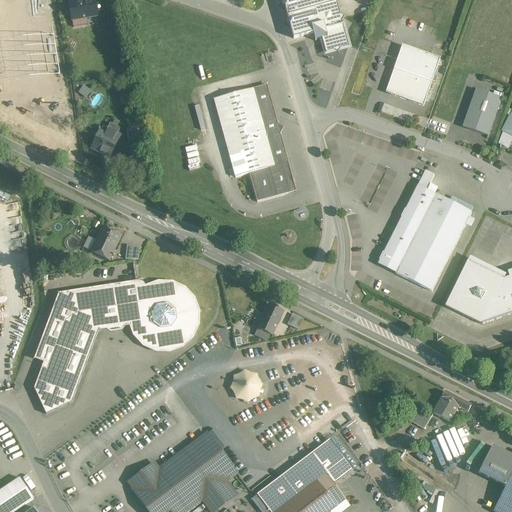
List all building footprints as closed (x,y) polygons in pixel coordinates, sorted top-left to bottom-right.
[(84,3),(83,0),(68,0),(72,21),(98,17),(95,2),(84,3)] [(282,0),(283,2),(281,6),(285,9),(288,20),(286,24),(290,26),(293,39),(342,26),(342,23),(344,19),(340,17),(336,4),(300,14),(296,0),(282,0)] [(296,0),(301,14),(336,4),(335,0),(296,0)] [(348,47),(345,36),(343,26),(313,34),(315,40),(315,41),(315,42),(316,41),(322,40),(326,53),(334,51),(338,53),(340,49),(348,47)] [(440,59),(402,46),(387,89),(390,95),(423,107),(440,59)] [(260,202),(297,192),(268,84),(214,99),(236,179),(252,175),(260,202)] [(501,99),(476,90),(464,122),(468,130),(488,137),(501,99)] [(104,135),(103,135),(99,133),(91,149),(109,158),(113,150),(110,148),(120,129),(110,124),(104,135)] [(128,141),(130,141),(140,140),(138,128),(126,130),(128,141)] [(507,148),(508,147),(511,139),(511,135),(504,131),(499,144),(507,148)] [(427,191),(431,182),(434,176),(425,172),(417,186),(427,191)] [(471,213),(454,204),(427,191),(417,186),(385,250),(403,259),(399,267),(396,274),(431,292),(471,213)] [(102,227),(91,251),(90,253),(109,262),(112,256),(113,257),(114,256),(113,255),(121,236),(102,227)] [(131,260),(134,260),(138,260),(140,248),(133,247),(131,260)] [(378,265),(396,274),(399,267),(403,259),(385,250),(378,265)] [(509,278),(504,280),(493,274),(494,272),(488,269),(487,271),(467,262),(445,307),(481,325),(511,314),(511,271),(507,273),(509,278)] [(46,415),(69,404),(71,403),(72,403),(99,328),(111,327),(112,330),(119,328),(119,325),(131,324),(136,335),(144,345),(156,350),(169,351),(181,346),(191,337),(196,325),(197,312),(192,300),(183,291),(172,285),(171,285),(159,285),(147,289),(142,281),(58,294),(34,360),(43,363),(43,364),(34,389),(46,415)] [(287,312),(269,303),(256,329),(274,338),(287,312)] [(298,330),(304,319),(293,314),(288,325),(298,330)] [(229,387),(237,401),(242,398),(245,404),(264,394),(253,373),(249,376),(246,370),(231,378),(234,384),(229,387)] [(471,406),(445,393),(433,414),(450,423),(459,408),(468,412),(471,406)] [(411,404),(403,416),(412,422),(420,410),(411,404)] [(432,417),(420,410),(412,422),(424,430),(432,417)] [(187,450),(178,456),(177,456),(177,457),(168,463),(167,464),(159,471),(158,470),(157,471),(158,471),(152,475),(151,476),(146,480),(146,479),(145,480),(141,484),(140,484),(132,490),(133,491),(137,497),(137,498),(138,497),(142,503),(142,504),(143,504),(147,510),(147,511),(148,511),(187,511),(194,506),(194,507),(195,506),(202,500),(210,511),(214,511),(220,508),(220,509),(221,508),(228,502),(228,503),(229,502),(236,496),(236,497),(237,496),(236,495),(231,489),(232,489),(231,488),(226,482),(236,475),(237,475),(236,474),(229,465),(230,465),(229,464),(228,464),(222,455),(221,454),(214,445),(215,445),(214,444),(207,435),(207,434),(206,435),(197,442),(197,441),(196,442),(188,449),(187,449),(186,449),(187,450)] [(331,511),(346,501),(334,486),(353,471),(330,440),(251,501),(257,509),(263,504),(269,511),(331,511)] [(511,511),(511,456),(492,447),(479,474),(506,488),(493,511),(511,511)] [(20,479),(0,491),(0,511),(14,511),(34,499),(20,479)]
